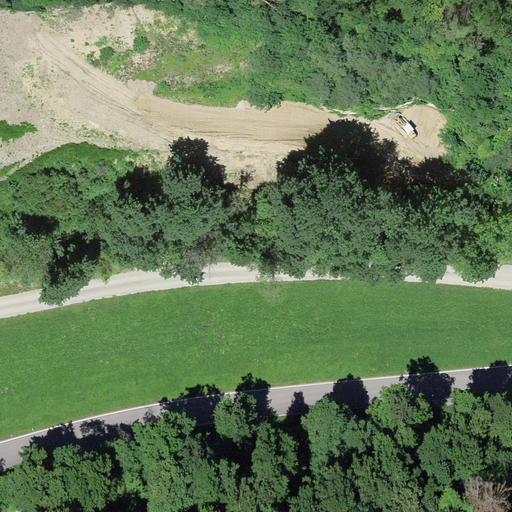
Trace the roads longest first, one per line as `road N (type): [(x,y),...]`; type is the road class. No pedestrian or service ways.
road 1 (tertiary): [(0,459),(170,421),(511,383)]
road 2 (unclassified): [(511,275),(262,268),(133,281),(0,310)]
road 3 (track): [(511,186),(379,165)]
